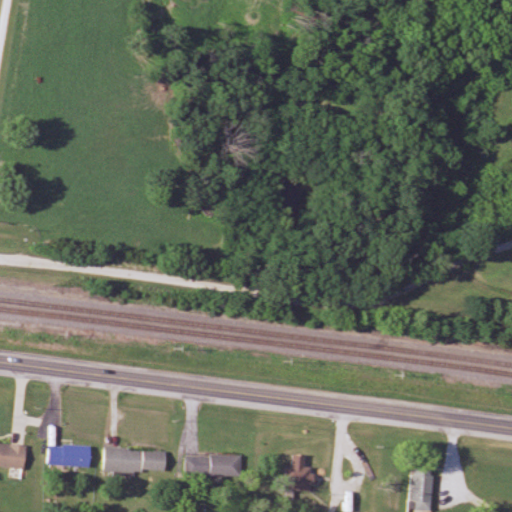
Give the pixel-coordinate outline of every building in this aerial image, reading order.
[(18,444),(0,443),(0,465),(17,467),(18,444)] [(90,444),(47,444),(47,466),(90,466),(90,444)] [(103,471),(166,472),(166,450),(103,449),(103,471)] [(185,455),(185,477),(241,477),(241,455),(185,455)] [(306,467),(306,455),(292,455),(292,465),(286,465),(286,491),(312,491),(312,467),(306,467)] [(433,468),(411,468),(411,502),(415,502),(415,510),(433,510),(433,468)]
